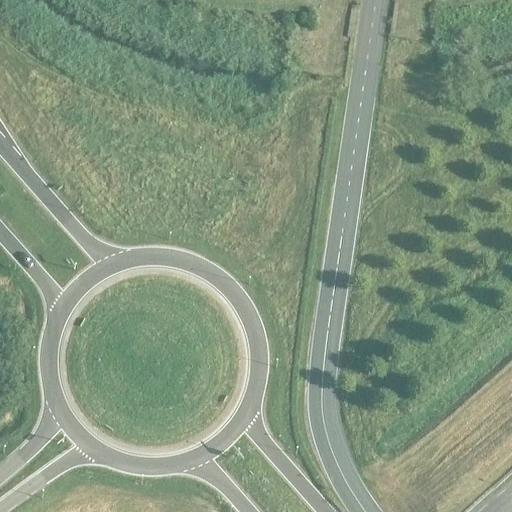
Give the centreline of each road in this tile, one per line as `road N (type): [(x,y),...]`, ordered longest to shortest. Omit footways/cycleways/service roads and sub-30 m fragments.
road 1 (secondary): [(244,411),(258,359),(244,309),(223,280),(161,257),(119,262)]
road 2 (tertiary): [(119,262),(84,242),(0,147)]
road 3 (secondary): [(324,511),(264,447),(244,411)]
road 4 (trunk): [(0,509),(42,476),(105,450)]
